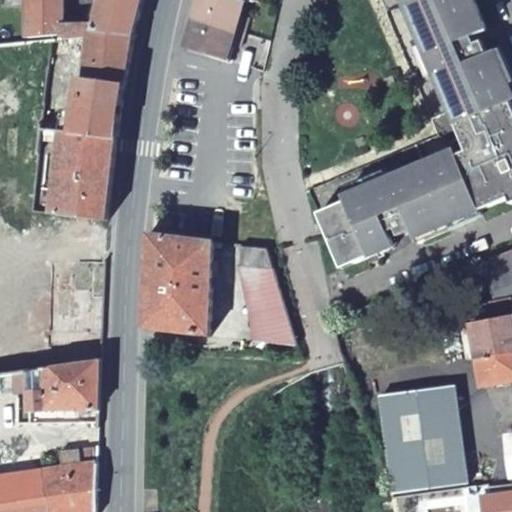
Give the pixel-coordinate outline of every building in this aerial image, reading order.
[(57,0),(25,0),(23,42),(59,42),(70,43),(71,32),(56,31),(57,0)] [(138,24),(145,0),(97,0),(91,31),(90,36),(136,37),(137,28),(138,24)] [(202,0),(196,21),(247,35),(251,18),(247,17),(237,13),(239,0),(202,0)] [(252,1),(248,0),(239,0),(237,13),(247,17),(252,1)] [(403,0),(406,5),(411,3),(422,30),(417,33),(437,79),(442,77),(456,110),(451,112),(458,129),(463,127),(467,139),(463,141),(468,153),(394,184),(392,179),(345,199),(347,203),(320,215),(341,265),(356,259),(358,264),(374,258),(368,245),(376,241),(381,255),(393,250),(391,245),(394,244),(393,242),(413,233),(418,246),(441,236),(436,226),(480,208),(482,212),(510,201),(511,205),(511,102),(506,89),(502,90),(497,77),(506,74),(497,53),(490,56),(481,35),(479,31),(486,27),(474,0),(403,0)] [(247,35),(196,21),(188,52),(224,61),(228,47),(238,50),(242,51),(247,35)] [(488,32),(486,27),(479,31),(481,35),(488,32)] [(125,90),(136,37),(90,36),(85,86),(83,100),(80,99),(74,135),(119,139),(125,90)] [(234,64),(238,50),(228,47),(224,61),(234,64)] [(510,87),(506,74),(497,77),(502,90),(506,89),(510,87)] [(49,92),(45,116),(51,117),(52,111),(67,113),(68,94),(49,92)] [(45,116),(43,132),(67,135),(69,119),(51,117),(45,116)] [(463,127),(458,129),(457,129),(462,141),(463,141),(467,139),(463,127)] [(55,219),(108,222),(119,139),(74,135),(74,138),(67,138),(55,219)] [(484,218),(482,212),(480,208),(436,226),(441,236),(484,218)] [(145,332),(212,336),(218,241),(149,235),(145,332)] [(374,258),(381,255),(376,241),(368,245),(374,258)] [(243,249),(246,266),(275,269),(269,245),(242,243),(243,249)] [(396,243),(394,244),(391,245),(393,250),(394,252),(399,249),(396,243)] [(511,255),(482,267),(488,306),(511,301),(511,255)] [(343,271),(358,264),(356,259),(341,265),(343,271)] [(246,266),(261,340),(303,342),(275,269),(246,266)] [(511,301),(488,306),(464,309),(467,333),(472,331),(482,391),(511,385),(511,301)] [(12,376),(12,392),(19,393),(21,412),(100,414),(100,412),(101,364),(12,376)] [(466,488),(455,395),(454,389),(380,398),(386,448),(392,497),(466,488)] [(0,478),(0,511),(97,511),(99,449),(60,453),(60,471),(58,471),(0,478)] [(511,511),(511,483),(496,486),(498,494),(503,511),(511,511)] [(503,511),(498,494),(439,510),(439,511),(503,511)]
